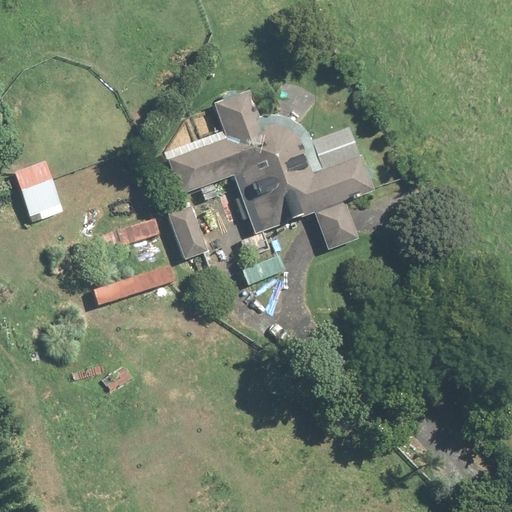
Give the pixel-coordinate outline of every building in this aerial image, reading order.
[(218,133),(157,154),(174,197),(227,177),(249,236),(307,215),(320,251),(352,240),(338,204),(367,193),(363,183),(368,181),(362,166),(357,168),(342,129),(307,140),(298,128),(285,120),(276,117),(265,116),(254,118),(245,91),(208,105),(218,133)] [(183,209),(161,216),(177,262),(199,254),(183,209)] [(152,217),(72,241),(78,260),(158,236),(152,217)] [(276,252),(234,271),(241,288),(284,269),(276,252)] [(164,264),(87,288),(94,311),(171,287),(164,264)]
